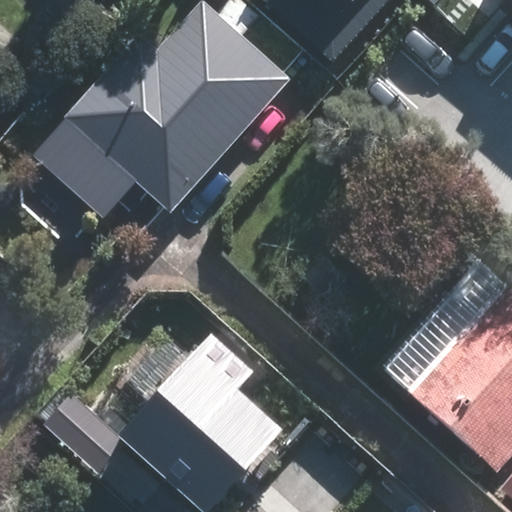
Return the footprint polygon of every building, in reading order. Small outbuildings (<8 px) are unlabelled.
[(261,17),(240,0),(228,0),(222,7),(208,0),(202,0),(162,44),(143,29),(37,157),(112,219),(139,187),(177,219),(295,77),(246,36),(261,17)] [(261,0),(334,64),(391,0),(261,0)] [(383,368),(499,472),(511,458),(511,276),(486,253),(383,368)] [(123,440),(203,511),(208,511),(288,424),(244,385),(254,374),(214,338),(123,440)] [(71,397),(45,425),(96,470),(121,442),(71,397)] [(511,470),(500,485),(511,495),(511,470)]
